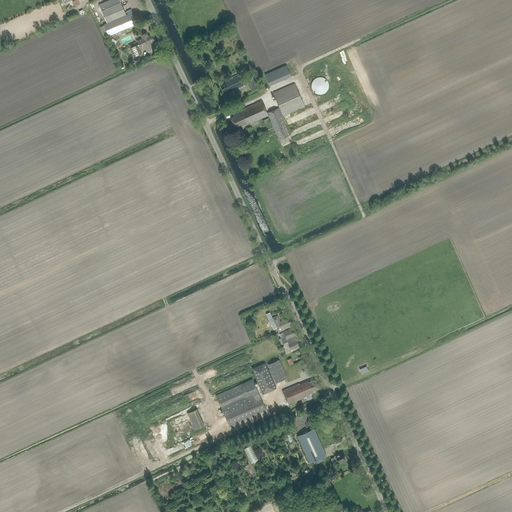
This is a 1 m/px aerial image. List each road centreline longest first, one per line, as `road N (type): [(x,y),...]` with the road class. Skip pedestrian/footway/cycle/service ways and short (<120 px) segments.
road 1 (tertiary): [(330,389),(147,0)]
road 2 (track): [(330,389),(64,511)]
road 3 (tertiary): [(386,511),(330,389)]
